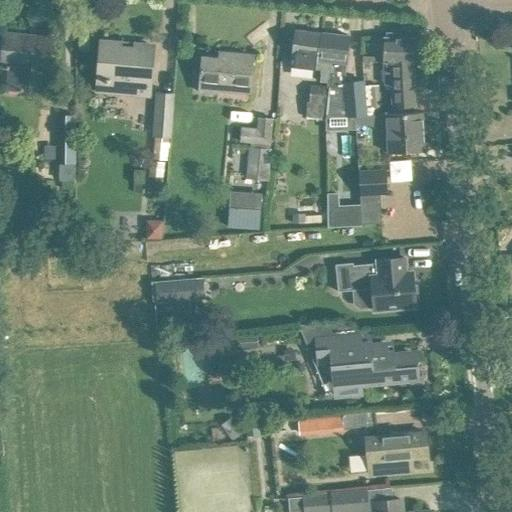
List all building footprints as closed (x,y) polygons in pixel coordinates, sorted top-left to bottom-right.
[(317,69),(322,33),(294,30),(290,66),(317,69)] [(3,44),(1,64),(1,68),(9,69),(7,89),(28,91),(31,64),(51,66),(54,36),(8,32),(7,44),(3,44)] [(350,36),(322,33),(317,69),(321,70),(320,81),(327,82),(327,86),(344,89),(345,82),(350,36)] [(102,41),(100,61),(97,93),(148,98),(151,66),(153,46),(133,44),(133,47),(122,46),(123,37),(122,37),(121,43),(102,41)] [(384,57),(384,63),(384,84),(392,84),(393,114),(416,112),(414,64),(415,38),(384,37),(384,57)] [(200,67),(199,71),(198,86),(214,87),(214,88),(250,92),(253,56),(219,53),(219,59),(202,58),(202,67),(200,67)] [(361,81),(345,82),(344,117),(363,115),(361,81)] [(311,85),(308,118),(325,118),(327,87),(311,85)] [(156,92),(155,159),(167,160),(168,92),(156,92)] [(379,101),(366,102),(367,115),(380,114),(379,101)] [(387,124),(388,153),(424,151),(422,115),(422,112),(416,112),(393,114),(380,114),(367,116),(356,116),(357,126),(387,124)] [(62,115),(61,146),(44,145),(44,159),(58,159),(58,164),(60,164),(59,181),(74,181),(75,115),(62,115)] [(242,128),(240,143),(270,146),(273,119),(259,118),(258,130),(242,128)] [(246,179),(268,181),(271,149),(249,147),(246,179)] [(165,162),(149,161),(148,177),(164,178),(165,162)] [(324,162),(323,184),(334,185),(335,162),(324,162)] [(387,170),(359,171),(361,205),(361,209),(362,224),(382,223),(380,195),(388,194),(387,170)] [(261,194),(232,192),(231,208),(260,210),(261,194)] [(337,193),(327,194),(328,228),(362,226),(362,224),(361,209),(361,205),(338,206),(337,193)] [(407,282),(404,257),(377,260),(377,263),(353,265),(353,262),(335,264),(337,291),(353,289),(353,302),(359,305),(371,305),(372,311),(397,308),(396,304),(416,302),(413,282),(407,282)] [(202,279),(159,283),(160,301),(203,297),(202,279)] [(351,324),(344,321),(299,325),(315,363),(317,363),(317,364),(331,362),(334,395),(359,393),(359,387),(379,381),(415,378),(415,366),(418,365),(413,354),(390,356),(385,343),(369,344),(368,329),(364,330),(363,330),(359,330),(351,324)] [(256,334),(215,338),(216,351),(258,347),(256,334)] [(344,428),(367,426),(366,413),(299,419),(300,435),(344,430),(344,428)] [(233,417),(221,426),(233,441),(244,433),(233,417)] [(425,432),(367,438),(370,474),(412,471),(411,458),(427,456),(425,432)] [(368,511),(367,491),(303,497),(289,498),(289,511),(368,511)] [(402,511),(401,499),(382,501),(372,502),(372,511),(432,511),(433,510),(415,511),(402,511)]
